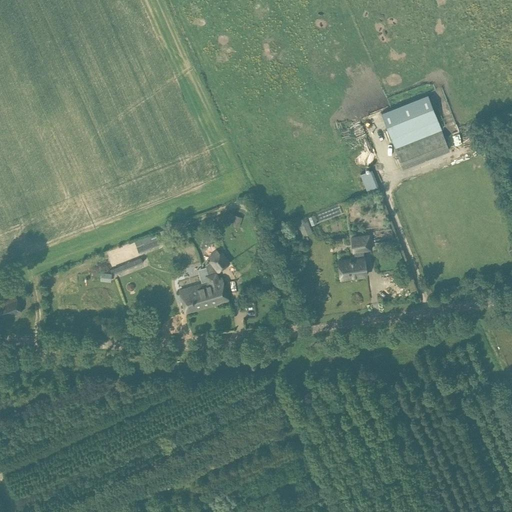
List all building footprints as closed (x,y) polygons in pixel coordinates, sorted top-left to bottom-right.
[(426,94),(380,112),(394,148),(402,167),(448,149),(443,136),(440,129),(426,94)] [(354,165),(311,181),(315,192),(354,176),(367,189),(375,182),(364,169),(359,173),(354,165)] [(234,215),(231,225),(238,228),(242,218),(234,215)] [(306,217),(298,220),(303,235),(312,232),(306,217)] [(283,225),(276,228),(279,238),(280,240),(288,237),(283,225)] [(354,258),(338,261),(339,268),(340,278),(366,274),(364,257),(362,257),(361,250),(370,249),(369,239),(368,235),(351,238),(353,252),(354,252),(355,258),(354,258)] [(137,248),(139,252),(160,244),(158,240),(137,248)] [(207,282),(200,283),(207,305),(228,299),(225,289),(222,277),(218,278),(217,272),(218,270),(229,262),(221,252),(219,253),(216,249),(208,256),(211,260),(210,260),(211,260),(205,265),(205,266),(208,274),(204,275),(206,280),(207,282)] [(141,257),(112,268),(114,274),(143,263),(141,257)] [(101,272),(100,280),(111,282),(112,273),(101,272)] [(200,283),(179,290),(186,311),(207,305),(200,283)] [(16,295),(0,300),(0,319),(4,318),(4,317),(10,314),(11,316),(21,312),(16,295)]
